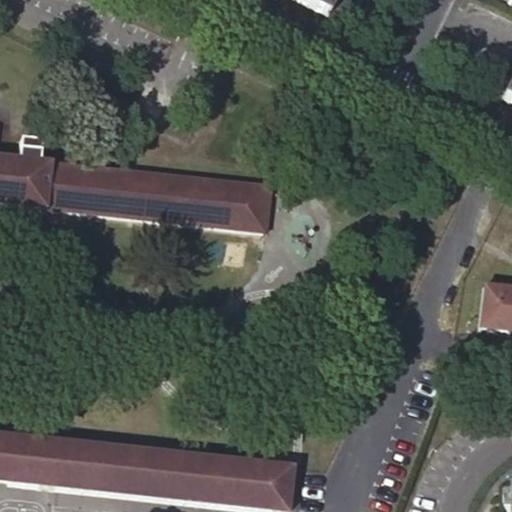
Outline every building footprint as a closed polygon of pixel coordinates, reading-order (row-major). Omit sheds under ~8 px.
[(292,0),(327,16),(334,0),(292,0)] [(511,104),(511,81),(503,100),(511,104)] [(0,208),(44,213),(263,236),(267,191),(0,161),(0,208)] [(478,332),(511,335),(511,293),(482,290),(478,332)] [(0,486),(246,511),(285,511),(290,472),(0,439),(0,486)]
